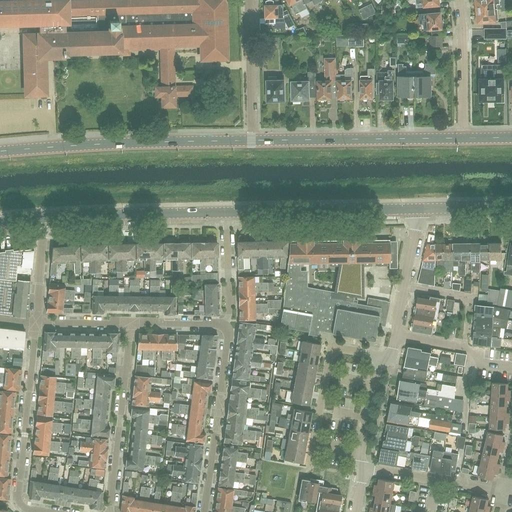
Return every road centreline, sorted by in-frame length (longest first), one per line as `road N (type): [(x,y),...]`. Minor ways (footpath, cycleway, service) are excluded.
road 1 (tertiary): [(43,219),(417,210)]
road 2 (secondary): [(251,141),(0,152)]
road 3 (secondary): [(465,138),(251,141)]
road 4 (residential): [(107,511),(131,324)]
road 5 (residential): [(203,511),(226,324)]
road 6 (residential): [(15,506),(35,324)]
road 7 (residential): [(251,141),(249,0)]
road 8 (residential): [(465,138),(458,0)]
road 9 (residential): [(362,353),(331,347),(313,444)]
road 10 (residential): [(511,367),(471,362),(472,349),(397,336)]
road 11 (residential): [(397,336),(417,210)]
